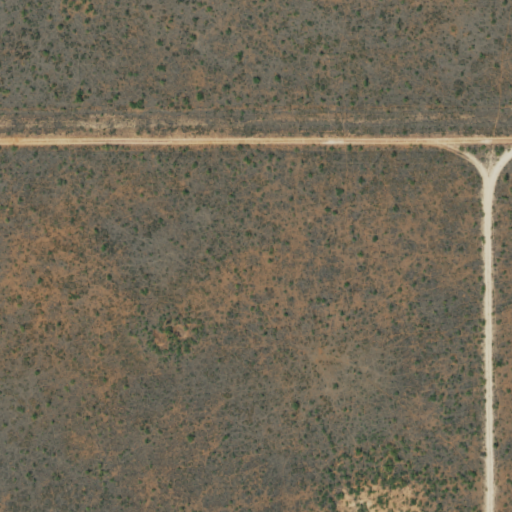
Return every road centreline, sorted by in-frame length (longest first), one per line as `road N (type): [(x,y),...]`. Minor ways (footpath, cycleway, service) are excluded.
road 1 (residential): [(511,122),(0,125)]
road 2 (track): [(502,123),(499,511)]
